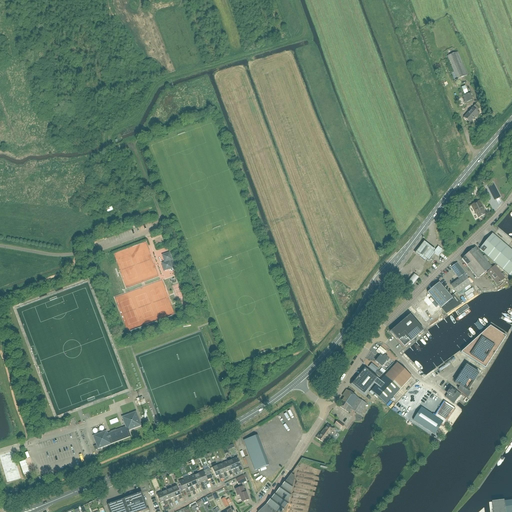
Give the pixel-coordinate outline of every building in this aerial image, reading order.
[(446,51),(448,56),(447,57),(456,80),(467,76),(457,53),(454,54),(452,49),(446,51)] [(463,97),(466,102),(473,100),(471,94),(468,95),(465,86),(461,87),(464,96),(463,97)] [(476,112),(479,109),(480,109),(482,107),(481,106),(478,102),(475,105),(463,118),(469,123),(478,114),(476,112)] [(477,199),(470,203),(472,206),(471,206),(475,214),(476,214),(478,218),(486,214),(479,202),(477,199)] [(511,251),(492,235),(479,250),(511,278),(511,251)] [(427,260),(429,261),(435,253),(434,251),(435,250),(424,241),(415,254),(426,262),(427,260)] [(438,246),(434,251),(433,252),(438,256),(442,250),(438,246)] [(475,249),(462,260),(478,279),(491,268),(493,266),(489,261),(487,263),(487,262),(488,261),(484,256),(482,257),(475,249)] [(162,256),(165,263),(162,264),(164,271),(172,268),(173,271),(176,270),(172,260),(172,261),(169,253),(162,256)] [(458,279),(460,278),(465,274),(457,263),(451,268),(458,279)] [(505,279),(503,277),(505,276),(502,273),(500,274),(494,267),(487,273),(497,285),(505,279)] [(414,274),(406,283),(411,287),(418,277),(414,274)] [(464,276),(459,279),(451,285),(457,294),(470,284),(464,276)] [(428,294),(441,310),(446,315),(461,305),(453,296),(451,298),(439,283),(427,293),(428,294)] [(392,330),(389,332),(392,334),(404,348),(423,331),(409,315),(392,330)] [(485,369),(506,337),(490,327),(460,353),(485,369)] [(380,347),(376,352),(382,357),(386,352),(380,347)] [(387,362),(389,359),(384,356),(382,358),(380,356),(376,362),(381,367),(386,361),(387,362)] [(411,377),(397,364),(380,382),(376,386),(371,391),(386,405),(411,377)] [(454,383),(460,387),(458,390),(458,389),(457,390),(468,398),(470,394),(467,391),(478,374),(466,366),(454,383)] [(376,386),(380,382),(376,379),(364,369),(352,385),(364,395),(373,383),(376,386)] [(454,399),(452,398),(455,394),(458,397),(460,394),(456,392),(450,388),(447,393),(448,395),(446,398),(452,402),(454,399)] [(359,415),(362,410),(366,404),(359,400),(346,390),(342,397),(343,398),(341,401),(343,402),(340,408),(348,413),(350,410),(359,415)] [(140,415),(148,412),(145,403),(142,398),(135,401),(140,415)] [(440,426),(443,428),(455,409),(444,402),(434,417),(421,408),(413,421),(434,435),(440,426)] [(122,418),(125,427),(107,434),(106,431),(93,436),(96,446),(93,447),(95,450),(97,449),(98,450),(112,445),(131,437),(130,434),(129,433),(130,433),(129,432),(142,427),(136,413),(122,418)] [(114,416),(106,419),(109,427),(117,424),(114,416)] [(340,431),(344,426),(337,420),(335,423),(334,426),(340,431)] [(319,433),(316,438),(324,443),(326,440),(328,442),(336,431),(328,425),(321,434),(319,433)] [(393,432),(382,435),(384,442),(403,437),(402,431),(394,433),(393,432)] [(243,441),(249,456),(263,450),(257,436),(243,441)] [(421,461),(416,440),(410,441),(414,463),(421,461)] [(263,450),(249,456),(254,471),(268,466),(263,450)] [(232,459),(236,469),(238,468),(240,471),(242,470),(237,457),(232,459)] [(227,462),(231,471),(233,470),(235,473),(234,474),(235,476),(238,474),(237,473),(237,472),(236,469),(232,459),(227,462)] [(222,464),(225,473),(228,472),(230,476),(232,475),(231,471),(227,462),(222,464)] [(222,464),(217,466),(221,475),(223,474),(225,478),(227,477),(225,473),(222,464)] [(221,475),(217,466),(212,468),(215,477),(218,476),(220,480),(222,479),(221,475)] [(203,471),(207,481),(210,479),(212,483),(214,482),(208,469),(203,471)] [(198,474),(202,483),(205,482),(207,488),(210,487),(207,481),(203,471),(198,473),(198,474)] [(299,511),(309,472),(303,471),(293,511),(299,511)] [(202,483),(198,474),(198,473),(193,476),(197,485),(200,484),(203,491),(205,490),(202,483)] [(281,511),(289,503),(295,477),(293,476),(291,475),(286,482),(266,505),(258,511),(281,511)] [(193,476),(188,478),(192,487),(195,486),(197,490),(198,493),(201,492),(197,485),(193,476)] [(235,480),(238,486),(246,482),(244,476),(235,480)] [(192,487),(188,478),(184,480),(188,489),(190,488),(192,492),(194,491),(192,487)] [(189,493),(188,489),(184,480),(178,482),(182,491),(185,490),(187,494),(189,493)] [(171,488),(175,497),(178,496),(180,502),(181,502),(183,501),(177,486),(171,488)] [(235,490),(237,496),(239,495),(242,502),(248,500),(246,493),(244,493),(242,487),(235,490)] [(166,490),(170,499),(173,498),(176,505),(178,504),(175,497),(171,488),(166,490)] [(170,499),(166,490),(162,492),(165,501),(168,500),(170,504),(169,504),(171,508),(173,507),(170,499)] [(165,501),(162,492),(156,494),(160,503),(163,502),(165,506),(167,505),(165,501)] [(108,505),(107,506),(108,510),(108,511),(141,511),(147,510),(144,502),(141,493),(108,505)] [(225,498),(221,500),(225,508),(229,505),(225,498)] [(511,511),(511,503),(490,506),(490,511),(511,511)]
